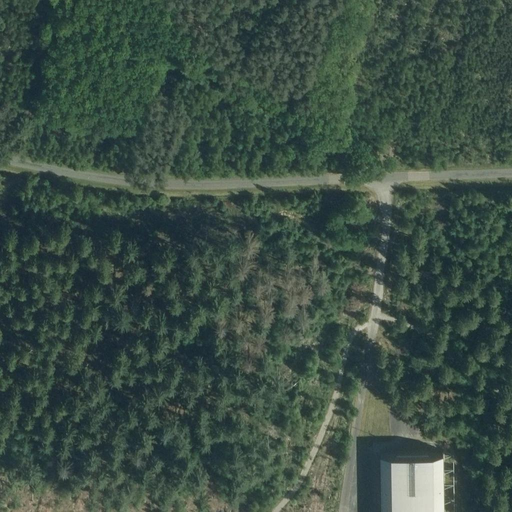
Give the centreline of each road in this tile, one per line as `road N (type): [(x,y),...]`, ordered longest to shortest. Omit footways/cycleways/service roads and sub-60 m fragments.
road 1 (unclassified): [(382,178),(143,183),(0,157)]
road 2 (unclassified): [(382,178),(366,342)]
road 3 (unclassified): [(511,173),(382,178)]
